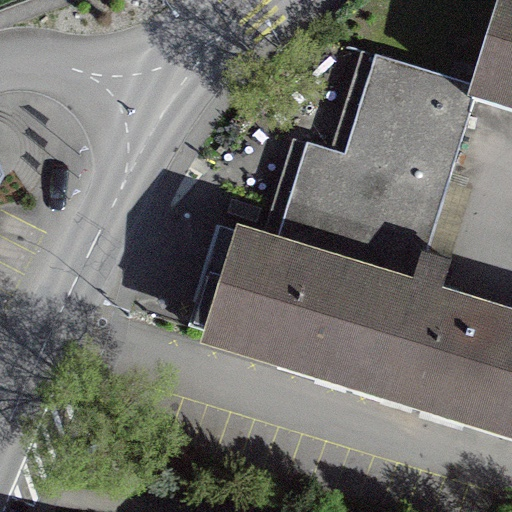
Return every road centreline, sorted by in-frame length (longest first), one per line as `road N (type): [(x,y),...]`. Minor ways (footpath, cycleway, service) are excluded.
road 1 (tertiary): [(0,445),(151,105)]
road 2 (residential): [(0,68),(75,72),(151,105)]
road 3 (tertiary): [(151,105),(241,0)]
